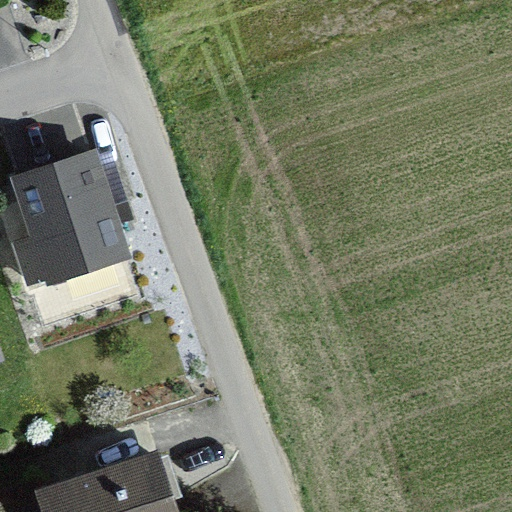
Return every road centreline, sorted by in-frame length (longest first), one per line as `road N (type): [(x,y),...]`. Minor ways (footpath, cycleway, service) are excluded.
road 1 (residential): [(118,57),(281,511)]
road 2 (residential): [(0,97),(118,57)]
